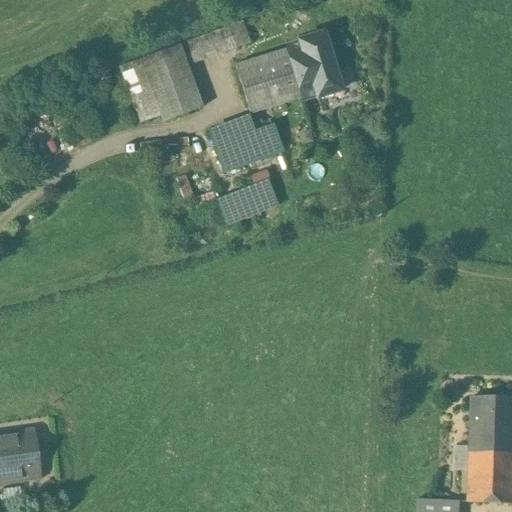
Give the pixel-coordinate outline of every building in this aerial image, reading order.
[(230,36),(124,77),(144,129),(160,123),(163,132),(206,115),(189,73),(237,54),(230,36)] [(233,69),(249,117),(339,88),(323,39),(233,69)] [(245,121),(209,134),(225,176),(281,154),(271,127),(250,135),(245,121)] [(265,185),(216,204),(226,231),(275,212),(265,185)] [(511,402),(470,401),(468,506),(511,507),(511,402)] [(29,421),(0,424),(0,472),(36,468),(29,421)] [(458,511),(459,504),(417,503),(416,511),(458,511)]
